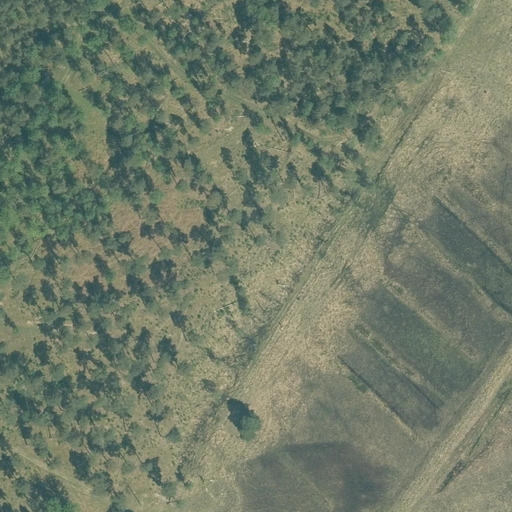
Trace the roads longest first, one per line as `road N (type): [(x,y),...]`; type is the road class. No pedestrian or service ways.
road 1 (track): [(119,0),(193,80),(375,155),(475,0)]
road 2 (track): [(151,511),(375,155)]
road 3 (track): [(0,163),(118,0)]
road 4 (track): [(114,511),(0,440)]
road 5 (track): [(0,46),(117,0)]
